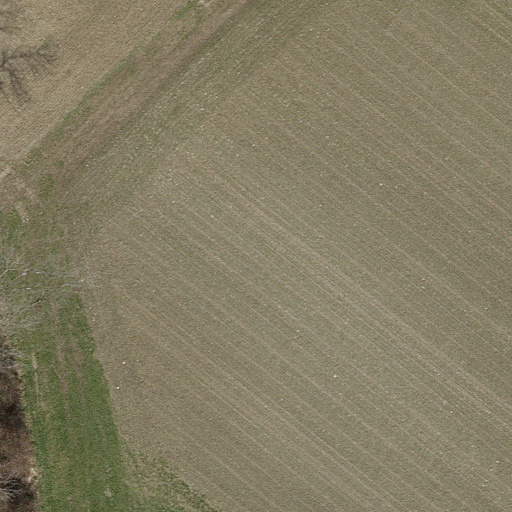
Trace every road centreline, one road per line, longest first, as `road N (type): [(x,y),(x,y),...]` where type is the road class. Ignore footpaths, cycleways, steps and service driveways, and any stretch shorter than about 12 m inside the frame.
road 1 (track): [(229,0),(0,201)]
road 2 (track): [(0,255),(61,415),(50,511)]
